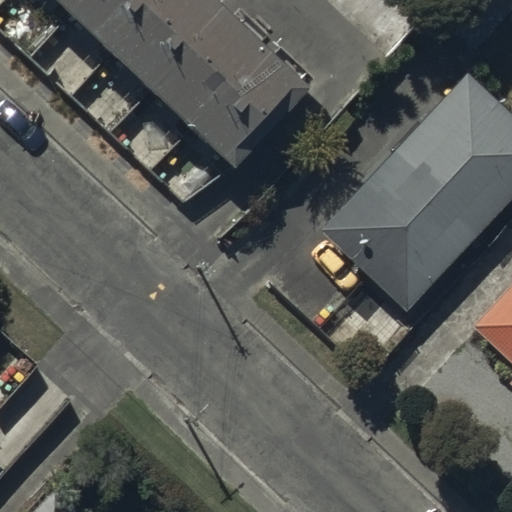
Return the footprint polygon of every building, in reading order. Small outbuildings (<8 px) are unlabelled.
[(303,64),(232,0),(63,0),(226,147),(303,64)] [(510,0),(451,0),(440,13),(474,42),(510,0)] [(511,178),(511,107),(460,60),(314,217),(401,297),(511,178)] [(511,378),(511,269),(470,314),(511,353),(511,362),(504,371),(511,378)] [(67,511),(48,494),(32,511),(67,511)]
